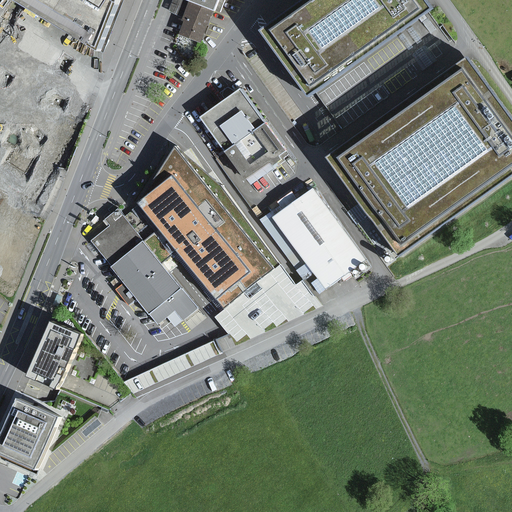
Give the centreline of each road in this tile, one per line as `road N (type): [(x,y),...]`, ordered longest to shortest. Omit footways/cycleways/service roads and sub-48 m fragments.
road 1 (residential): [(15,511),(167,389),(511,228)]
road 2 (unclassified): [(80,179),(110,187),(133,178),(265,0)]
road 3 (primary): [(80,179),(0,381)]
road 4 (primary): [(150,0),(80,179)]
road 5 (track): [(354,304),(431,470)]
